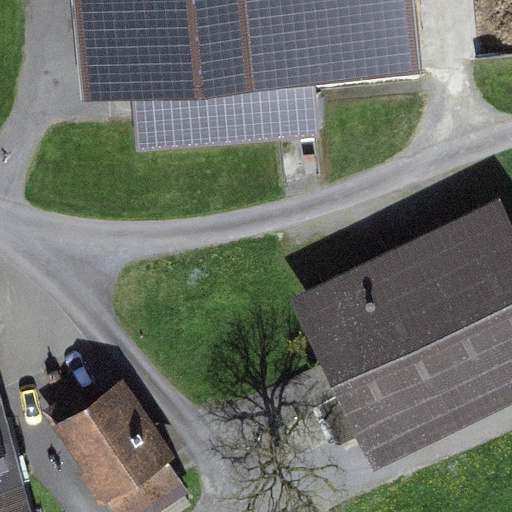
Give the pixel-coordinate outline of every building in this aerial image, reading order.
[(74,0),(79,80),(135,78),(139,142),(314,124),(310,63),(419,58),(415,0),(74,0)] [(511,40),(511,0),(487,0),(492,43),(511,40)] [(511,213),(502,192),(292,290),(382,481),(511,420),(511,213)] [(120,373),(58,414),(88,460),(82,464),(101,492),(109,487),(125,511),(141,511),(180,486),(153,446),(164,439),(120,373)] [(32,511),(0,392),(0,511),(32,511)]
